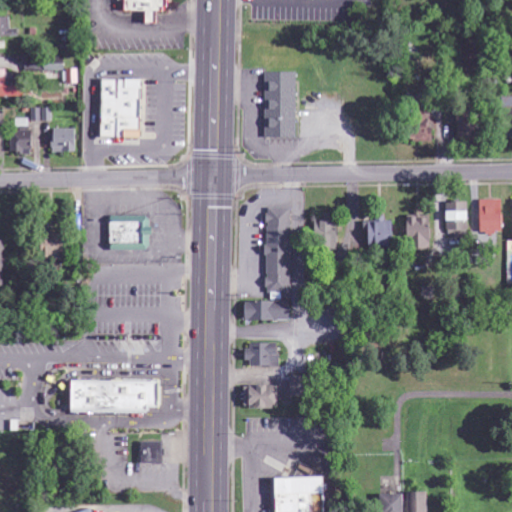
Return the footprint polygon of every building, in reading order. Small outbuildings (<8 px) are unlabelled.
[(119,0),(119,1),(128,1),(128,13),(150,13),(150,23),(162,23),(163,12),(172,12),(172,0),(119,0)] [(12,30),(11,19),(0,18),(0,38),(21,37),(20,30),(12,30)] [(67,62),(27,61),(26,71),(67,73),(67,62)] [(11,71),(0,70),(0,97),(29,98),(29,88),(10,87),(11,71)] [(79,70),(68,70),(68,85),(79,84),(79,70)] [(300,73),(268,73),(268,139),(300,139),(300,73)] [(146,131),(147,81),(105,80),(104,138),(133,139),(133,131),(146,131)] [(511,98),(500,97),(496,137),(511,138),(511,109),(511,106),(511,98)] [(52,122),(53,109),(32,109),(31,122),(52,122)] [(424,113),(399,112),(398,141),(431,142),(431,128),(423,128),(424,113)] [(35,154),(34,129),(21,130),(21,134),(13,134),(13,155),(35,154)] [(80,129),(52,130),(53,154),(80,153),(80,129)] [(497,200),(474,201),(475,234),(498,233),(497,200)] [(465,222),(465,203),(443,203),(444,233),(458,233),(458,222),(465,222)] [(270,293),(298,293),(298,281),(294,281),(294,239),(295,239),(295,209),(271,209),(270,293)] [(115,217),(115,246),(150,247),(150,218),(115,217)] [(410,242),(438,241),(437,217),(409,218),(410,242)] [(400,247),(399,220),(363,221),(364,231),(370,231),(370,248),(400,247)] [(343,244),(343,231),(338,230),(338,222),(318,221),(317,243),(343,244)] [(46,235),(46,256),(72,257),(72,235),(46,235)] [(0,287),(9,288),(10,242),(0,241),(0,287)] [(294,322),(294,304),(248,303),(248,321),(294,322)] [(282,345),(251,345),(251,367),(282,367),(282,345)] [(291,377),(292,397),(312,397),(312,377),(291,377)] [(166,383),(78,382),(77,413),(155,415),(155,409),(165,409),(166,383)] [(281,388),(248,386),(247,409),(280,410),(281,388)] [(166,443),(143,443),(143,464),(166,465),(166,443)] [(330,511),(330,479),(280,480),(281,511),(330,511)] [(425,511),(426,492),(406,492),(405,511),(425,511)] [(397,511),(397,494),(375,494),(375,511),(397,511)]
